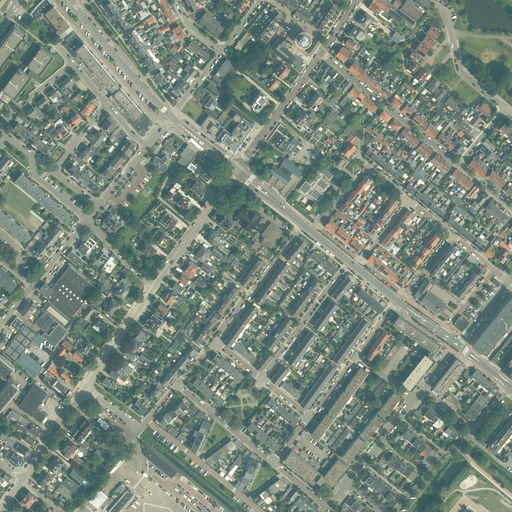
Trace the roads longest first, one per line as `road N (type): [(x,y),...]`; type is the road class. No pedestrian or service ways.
road 1 (residential): [(321,51),(460,164)]
road 2 (residential): [(235,170),(321,51)]
road 3 (residential): [(261,511),(147,419)]
road 4 (residential): [(261,377),(349,261)]
road 5 (residential): [(304,225),(215,340)]
road 6 (tertiary): [(170,117),(76,8)]
road 7 (residential): [(153,287),(235,170)]
road 8 (residential): [(505,109),(460,70),(445,13),(430,0)]
road 9 (residential): [(317,226),(366,167),(409,200)]
road 10 (residential): [(274,463),(177,384)]
road 11 (residential): [(83,386),(153,287)]
